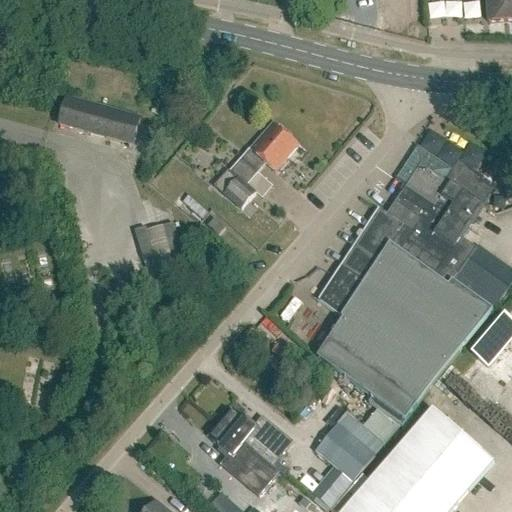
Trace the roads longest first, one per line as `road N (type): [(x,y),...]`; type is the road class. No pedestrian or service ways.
road 1 (unclassified): [(429,81),(397,133),(64,511)]
road 2 (tertiary): [(429,81),(223,31),(47,0)]
